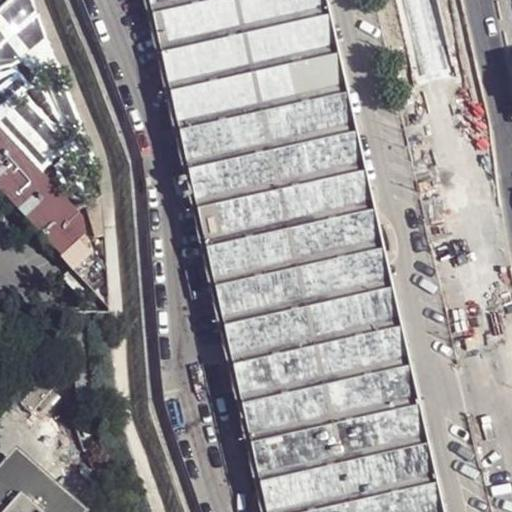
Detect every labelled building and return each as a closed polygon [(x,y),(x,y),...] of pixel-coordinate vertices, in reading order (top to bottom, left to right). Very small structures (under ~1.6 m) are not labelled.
[(0,6),(0,26),(20,8),(12,0),(6,0),(5,1),(0,6)] [(150,0),(256,511),(435,511),(329,0),(150,0)] [(0,193),(42,239),(73,211),(0,132),(0,193)] [(86,226),(73,211),(42,239),(82,284),(92,274),(78,258),(87,251),(86,226)] [(50,392),(40,382),(20,404),(31,415),(50,392)] [(0,475),(0,511),(69,511),(13,461),(0,475)]
